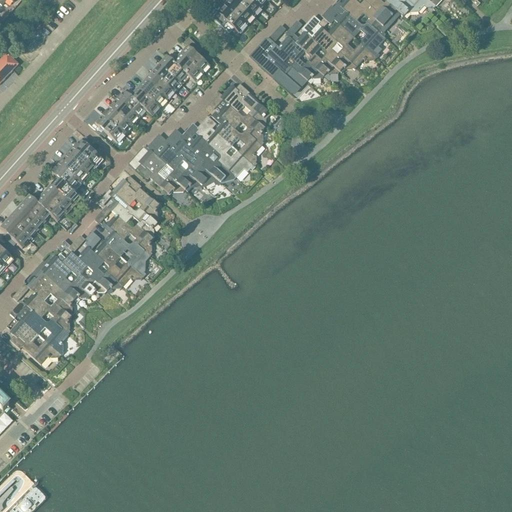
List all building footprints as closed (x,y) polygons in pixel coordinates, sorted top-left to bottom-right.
[(232,0),(231,0),(225,7),(246,27),(247,27),(248,25),(245,23),(251,17),(253,19),(254,19),(232,0)] [(248,0),(232,0),(254,19),(255,17),(253,15),(258,9),(261,11),(248,0)] [(265,0),(248,0),(261,11),(262,9),(260,7),(265,1),(268,3),(265,0)] [(347,0),(340,8),(341,9),(347,14),(357,23),(357,22),(363,16),(369,21),(367,24),(384,39),(386,37),(383,35),(384,34),(391,26),(364,2),(360,6),(358,4),(361,0),(347,0)] [(365,0),(364,2),(391,26),(398,18),(399,17),(401,20),(403,17),(386,2),(384,5),(378,0),(365,0)] [(419,13),(405,0),(388,0),(388,1),(386,2),(403,17),(406,14),(407,15),(409,13),(410,14),(414,14),(415,13),(417,15),(419,13)] [(405,0),(419,13),(423,9),(424,10),(425,8),(426,9),(431,9),(431,8),(434,10),(436,8),(426,0),(405,0)] [(474,0),(472,0),(471,2),(477,8),(479,5),(480,5),(474,0)] [(333,9),(333,10),(340,16),(343,18),(337,24),(354,39),(360,32),(365,37),(359,44),(360,45),(377,60),(379,57),(378,56),(377,55),(378,54),(377,50),(379,49),(386,41),(384,39),(367,24),(365,26),(364,26),(364,27),(363,27),(362,27),(361,26),(357,22),(357,23),(347,14),(341,9),(340,8),(337,5),(333,9)] [(214,12),(209,17),(218,26),(222,29),(227,24),(234,31),(239,35),(241,33),(238,31),(244,25),(246,27),(225,7),(218,15),(214,12)] [(328,35),(337,44),(341,48),(342,48),(342,49),(342,50),(342,51),(342,52),(341,52),(340,54),(357,69),(363,61),(365,62),(366,61),(367,62),(371,61),(372,60),(374,63),(377,60),(360,45),(354,52),(347,46),(354,39),(337,24),(328,35)] [(304,29),(302,31),(305,34),(311,40),(321,49),(325,52),(325,53),(326,53),(326,54),(326,55),(326,56),(325,56),(325,57),(323,59),(340,74),(341,75),(345,70),(346,70),(347,70),(351,70),(352,69),(353,70),(355,71),(357,69),(342,56),(340,54),(337,57),(331,51),(337,44),(328,35),(323,30),(321,29),(314,36),(305,28),(304,29)] [(288,33),(286,36),(288,38),(295,44),(295,45),(305,53),(305,54),(309,57),(309,58),(310,59),(310,60),(309,61),(309,62),(307,64),(324,79),(327,75),(328,76),(330,74),(330,75),(335,75),(336,74),(338,76),(340,74),(323,59),(321,61),(315,56),(321,49),(311,40),(305,34),(299,40),(295,37),(294,36),(293,36),(292,37),(288,33)] [(279,49),(289,58),(288,58),(292,62),(293,62),(293,63),(293,64),(293,65),(293,66),(292,66),(291,68),(307,83),(308,83),(311,79),(312,80),(313,79),(314,80),(319,80),(320,79),(322,81),(324,79),(307,64),(305,66),(299,60),(305,54),(305,53),(295,45),(295,44),(288,38),(279,49)] [(187,49),(180,57),(202,76),(204,74),(201,72),(206,66),(209,68),(207,66),(197,57),(202,52),(189,40),(183,45),(187,49)] [(266,40),(256,52),(264,59),(260,63),(284,85),(285,85),(289,89),(298,89),(304,82),(306,84),(307,83),(291,68),(290,70),(283,64),(288,58),(289,58),(279,49),(274,45),(272,43),(269,40),(266,40)] [(0,84),(18,66),(7,55),(0,62),(0,84)] [(173,64),(173,65),(195,84),(196,82),(194,80),(199,74),(202,76),(180,57),(173,64)] [(167,58),(159,67),(181,86),(178,84),(185,76),(195,84),(173,65),(173,64),(167,58)] [(159,67),(152,75),(174,94),(175,92),(173,90),(178,84),(181,86),(159,67)] [(152,75),(145,83),(167,102),(168,100),(166,98),(171,92),(174,94),(152,75)] [(145,83),(138,91),(159,110),(161,108),(158,106),(164,100),(166,102),(167,102),(145,83)] [(223,98),(218,93),(217,97),(223,101),(228,106),(238,115),(238,114),(244,107),(250,113),(248,116),(265,131),(267,129),(264,126),(265,126),(265,121),(264,120),(265,119),(264,118),(268,114),(248,96),(250,95),(240,85),(236,90),(232,87),(223,98)] [(131,99),(152,118),(154,116),(151,114),(156,108),(159,110),(138,91),(131,99)] [(121,96),(117,101),(138,120),(140,118),(137,116),(143,110),(152,118),(131,99),(125,93),(122,97),(121,96)] [(117,101),(109,109),(131,128),(133,126),(130,124),(135,118),(138,120),(117,101)] [(242,118),(238,114),(238,115),(228,106),(218,117),(220,118),(225,123),(235,131),(241,124),(247,130),(245,132),(262,147),(264,145),(261,143),(262,142),(262,138),(261,137),(262,135),(261,134),(265,131),(248,116),(246,118),(245,118),(244,119),(243,118),(242,118)] [(109,109),(102,117),(124,136),(125,135),(123,132),(128,126),(131,128),(109,109)] [(245,132),(243,134),(243,135),(242,135),(241,135),(240,135),(239,135),(235,131),(225,123),(220,118),(218,117),(215,114),(211,118),(219,125),(219,124),(222,126),(215,133),(232,148),(238,141),(245,147),(238,154),(255,169),(257,166),(255,164),(256,163),(255,159),(254,158),(256,156),(255,155),(262,147),(245,132)] [(102,117),(95,125),(116,145),(117,144),(114,142),(121,134),(124,137),(124,136),(102,117)] [(216,153),(215,153),(219,156),(220,157),(220,158),(220,159),(220,160),(220,161),(218,163),(236,179),(243,171),(244,170),(245,170),(249,170),(250,169),(253,171),(255,169),(238,154),(232,161),(226,155),(232,148),(215,133),(212,130),(211,132),(214,135),(209,140),(206,138),(207,137),(200,130),(196,135),(199,138),(216,153)] [(180,139),(183,142),(185,144),(190,148),(199,157),(199,158),(203,161),(203,162),(204,162),(204,163),(204,164),(204,165),(203,166),(202,168),(220,184),(228,182),(232,178),(234,181),(236,179),(218,163),(220,161),(220,160),(220,159),(220,158),(220,157),(219,156),(215,153),(216,153),(199,138),(194,144),(191,141),(192,141),(185,134),(184,134),(182,137),(180,139)] [(166,142),(163,145),(166,147),(167,147),(168,149),(173,153),(183,162),(187,166),(187,167),(188,167),(188,168),(188,169),(187,169),(187,170),(185,172),(202,187),(205,190),(204,189),(209,184),(213,184),(214,183),(218,187),(220,184),(202,168),(203,166),(204,165),(204,164),(204,163),(204,162),(203,162),(203,161),(199,158),(199,157),(190,148),(185,144),(183,142),(177,149),(174,147),(175,146),(167,140),(166,142)] [(77,145),(73,150),(94,169),(96,167),(93,165),(99,159),(101,161),(102,161),(99,159),(81,142),(78,146),(77,145)] [(148,148),(147,149),(150,152),(167,167),(166,167),(170,171),(171,171),(171,172),(171,173),(171,174),(171,175),(169,177),(186,192),(188,194),(192,188),(197,188),(198,187),(201,191),(203,189),(202,187),(185,172),(187,170),(188,169),(188,168),(188,167),(187,167),(187,166),(183,162),(173,153),(168,149),(167,147),(166,147),(159,155),(157,153),(156,152),(156,151),(150,146),(148,148)] [(73,150),(66,158),(87,177),(89,175),(86,173),(91,167),(94,169),(73,150)] [(140,166),(136,170),(136,171),(148,181),(150,179),(169,197),(173,193),(174,194),(175,192),(176,193),(180,193),(181,192),(184,194),(186,192),(169,177),(171,175),(171,174),(171,173),(171,172),(171,171),(170,171),(166,167),(167,167),(150,152),(148,154),(139,164),(140,166)] [(66,158),(58,166),(80,185),(81,183),(79,181),(84,175),(87,177),(66,158)] [(58,166),(51,174),(58,180),(79,199),(80,199),(73,193),(75,191),(72,189),(77,183),(80,186),(80,185),(58,166)] [(139,210),(156,225),(158,223),(156,220),(157,219),(156,215),(155,214),(157,213),(156,212),(159,208),(140,190),(141,189),(129,178),(125,183),(124,181),(112,194),(114,195),(117,198),(119,200),(129,209),(129,208),(136,201),(142,207),(139,210)] [(58,180),(51,188),(72,207),(74,206),(71,203),(77,197),(79,200),(79,199),(58,180)] [(51,188),(43,196),(65,215),(66,214),(64,211),(69,205),(72,208),(72,207),(51,188)] [(112,194),(110,191),(105,196),(109,200),(110,199),(114,195),(112,194)] [(114,202),(108,209),(116,217),(116,216),(126,225),(133,218),(139,224),(137,226),(153,241),(155,239),(153,237),(154,236),(153,232),(153,231),(157,226),(156,225),(139,210),(138,212),(137,212),(136,213),(135,213),(134,212),(133,212),(129,208),(129,209),(119,200),(117,198),(114,195),(110,199),(114,202)] [(36,204),(48,215),(58,223),(59,222),(57,219),(62,213),(65,216),(65,215),(43,196),(36,204)] [(30,198),(22,206),(44,225),(45,224),(43,221),(48,215),(57,224),(58,223),(48,215),(36,204),(30,198)] [(22,206),(15,214),(36,234),(37,233),(38,232),(35,229),(41,223),(43,226),(44,225),(22,206)] [(107,208),(102,213),(108,219),(111,217),(114,220),(107,227),(108,229),(113,233),(123,242),(130,235),(136,241),(134,243),(150,258),(154,255),(154,254),(154,253),(155,252),(155,251),(155,250),(155,249),(154,248),(153,247),(151,244),(153,241),(137,226),(135,228),(134,229),(133,229),(132,229),(131,229),(130,229),(126,225),(116,216),(116,217),(108,209),(107,208)] [(15,214),(8,222),(29,242),(29,241),(31,240),(28,237),(34,231),(36,234),(15,214)] [(8,222),(0,230),(5,235),(13,242),(16,245),(19,247),(22,250),(22,249),(24,248),(21,245),(26,239),(29,242),(8,222)] [(104,225),(101,227),(111,236),(104,244),(120,259),(127,252),(133,257),(127,264),(143,279),(146,276),(144,274),(145,273),(146,263),(150,258),(134,243),(132,245),(131,246),(130,246),(129,246),(128,246),(127,245),(123,242),(113,233),(108,229),(107,227),(104,225)] [(5,235),(2,238),(14,248),(16,245),(13,242),(5,235)] [(60,255),(57,259),(62,264),(71,273),(75,276),(76,277),(76,278),(76,279),(76,280),(76,281),(75,281),(74,283),(90,298),(91,298),(94,295),(95,294),(95,295),(96,294),(98,295),(104,295),(107,293),(90,278),(88,281),(81,275),(88,268),(78,259),(73,255),(68,250),(70,248),(64,242),(57,250),(62,254),(65,250),(70,255),(65,260),(60,255)] [(0,243),(0,248),(10,258),(11,259),(14,256),(0,243)] [(87,243),(85,246),(88,248),(89,250),(90,251),(93,248),(87,243)] [(108,271),(108,272),(106,274),(123,289),(130,281),(131,282),(133,280),(133,281),(138,281),(139,280),(141,282),(143,279),(127,264),(120,271),(114,266),(120,259),(104,244),(94,254),(94,255),(104,263),(104,264),(108,267),(108,268),(109,268),(109,269),(109,270),(109,271),(108,271)] [(0,263),(5,268),(7,267),(4,264),(10,258),(12,261),(13,260),(11,259),(10,258),(0,248),(0,263)] [(92,276),(90,278),(107,293),(110,289),(111,290),(112,289),(113,290),(118,289),(119,289),(121,291),(123,289),(106,274),(104,276),(98,270),(104,264),(104,263),(94,255),(94,254),(90,251),(89,250),(88,248),(78,259),(88,268),(92,272),(92,273),(93,274),(92,275),(92,276)] [(55,258),(41,273),(74,303),(78,299),(79,300),(79,299),(81,300),(86,300),(87,299),(89,300),(90,298),(74,283),(71,286),(65,280),(71,273),(62,264),(57,259),(55,258)] [(74,303),(41,273),(27,288),(29,290),(34,294),(44,303),(51,296),(57,302),(55,304),(71,319),(73,317),(71,315),(72,314),(71,310),(70,309),(72,307),(71,306),(74,303)] [(17,303),(25,294),(20,290),(12,299),(17,303)] [(49,307),(48,306),(44,303),(34,294),(25,305),(27,307),(31,311),(32,312),(41,320),(48,313),(54,318),(52,321),(68,336),(70,334),(68,332),(69,331),(68,326),(69,324),(68,323),(71,319),(55,304),(53,306),(52,307),(51,307),(50,307),(49,307)] [(32,312),(31,311),(22,322),(38,337),(45,329),(51,335),(45,342),(61,357),(64,355),(61,353),(62,352),(62,347),(61,346),(62,345),(61,344),(68,336),(52,321),(50,323),(49,324),(48,324),(47,324),(46,324),(46,323),(41,320),(32,312)] [(14,337),(10,342),(20,351),(21,349),(41,367),(48,359),(49,360),(50,358),(51,359),(56,359),(57,358),(59,360),(61,357),(45,342),(38,349),(32,344),(38,337),(22,322),(11,334),(14,337)] [(0,410),(3,414),(9,407),(0,397),(0,410)]
